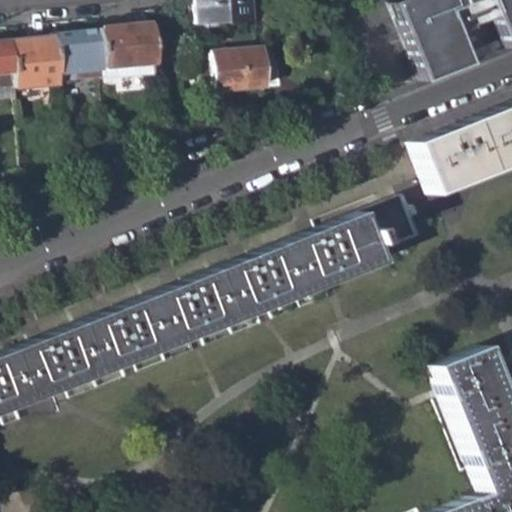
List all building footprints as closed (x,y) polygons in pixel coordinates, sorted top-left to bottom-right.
[(185,0),(187,27),(243,24),(241,0),(185,0)] [(511,41),(511,0),(391,0),(385,3),(416,80),(460,62),(447,31),(444,23),(484,8),(487,15),(500,46),(511,41)] [(444,23),(447,31),(487,15),(484,8),(444,23)] [(97,76),(97,78),(148,73),(144,24),(92,29),(97,76)] [(47,35),(51,80),(97,76),(92,29),(47,33),(47,35)] [(51,80),(47,35),(6,39),(10,87),(31,85),(32,96),(52,94),(51,80)] [(0,40),(0,88),(10,87),(6,39),(0,40)] [(206,51),(210,92),(257,87),(254,47),(206,51)] [(511,99),(404,143),(425,193),(511,158),(511,99)] [(102,128),(104,147),(153,131),(152,122),(118,133),(118,126),(102,128)] [(0,408),(372,260),(369,251),(412,234),(396,195),(0,351),(0,408)] [(423,511),(511,511),(511,441),(473,346),(422,366),(474,492),(423,511)]
